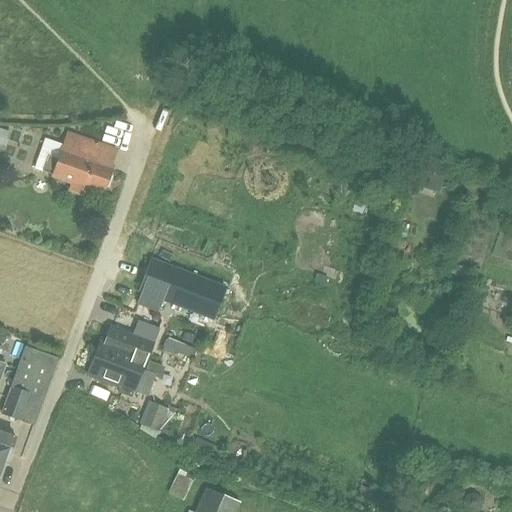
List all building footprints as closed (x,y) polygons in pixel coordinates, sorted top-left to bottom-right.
[(68,135),(64,145),(43,138),(33,168),(54,175),(53,176),(73,183),(71,190),(81,193),(83,186),(101,193),(110,168),(91,161),(96,145),(68,135)] [(412,182),(438,191),(446,167),(420,158),(412,182)] [(225,289),(150,260),(139,291),(142,292),(137,303),(158,311),(162,300),(214,319),(225,289)] [(92,363),(87,376),(119,387),(117,392),(131,397),(134,390),(148,395),(154,377),(160,379),(164,368),(148,362),(145,370),(142,369),(144,364),(153,342),(158,328),(137,321),(132,334),(110,326),(105,340),(101,339),(96,352),(93,351),(89,362),(92,363)] [(166,336),(161,346),(188,359),(192,349),(166,336)] [(33,425),(57,358),(24,347),(1,413),(33,425)] [(0,473),(3,466),(4,466),(14,437),(0,432),(0,372),(3,365),(0,363),(0,473)] [(167,409),(148,402),(139,423),(159,430),(167,409)] [(166,493),(183,498),(191,475),(174,469),(166,493)] [(195,511),(190,511),(189,511),(188,511),(234,511),(239,502),(206,488),(195,511)]
